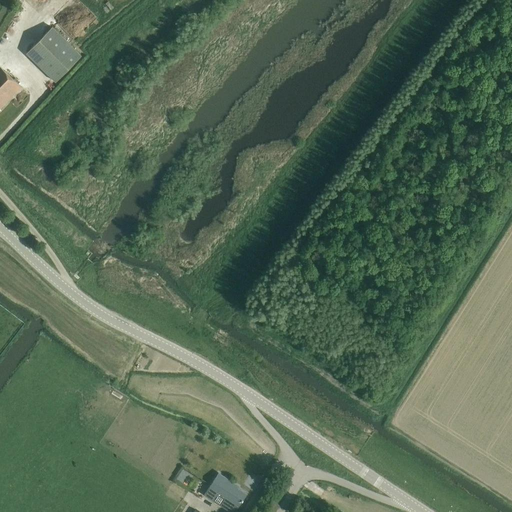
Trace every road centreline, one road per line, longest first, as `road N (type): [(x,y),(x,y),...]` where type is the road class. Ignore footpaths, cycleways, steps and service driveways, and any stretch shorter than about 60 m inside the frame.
road 1 (tertiary): [(246,392),(102,315),(0,227)]
road 2 (tertiary): [(405,499),(246,392)]
